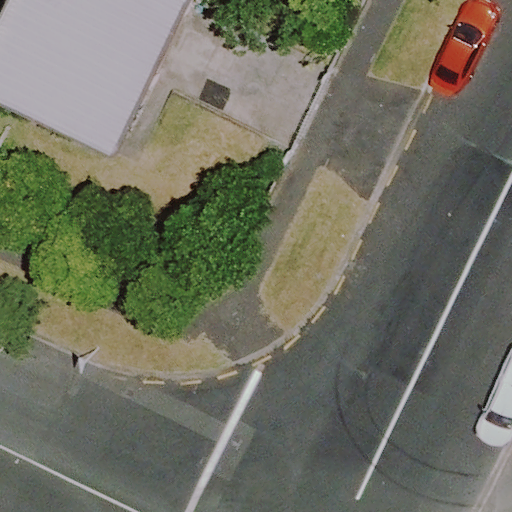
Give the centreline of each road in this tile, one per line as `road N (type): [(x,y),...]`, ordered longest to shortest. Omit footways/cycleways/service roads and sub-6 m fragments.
road 1 (residential): [(352,511),(511,185)]
road 2 (residential): [(125,511),(0,453)]
